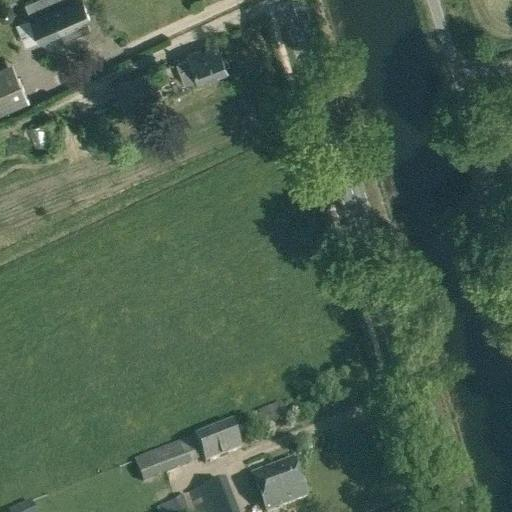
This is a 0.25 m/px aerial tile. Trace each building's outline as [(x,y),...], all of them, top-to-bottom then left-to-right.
[(81,0),(31,0),(24,3),(40,39),(60,31),(64,41),(89,29),(85,19),(89,17),(81,0)] [(11,21),(15,12),(8,4),(0,4),(0,5),(0,20),(1,22),(11,21)] [(189,58),(175,63),(184,86),(197,81),(198,83),(226,72),(216,47),(201,53),(200,50),(187,55),(189,58)] [(0,114),(27,103),(10,64),(0,68),(0,114)] [(114,87),(124,113),(161,99),(151,72),(114,87)] [(47,144),(60,139),(51,120),(39,125),(47,144)] [(264,428),(287,419),(281,403),(258,412),(264,428)] [(205,465),(242,450),(232,423),(134,460),(143,483),(203,460),(205,465)] [(294,459),(252,475),(266,511),(267,511),(308,497),(294,459)] [(237,511),(225,480),(188,494),(195,511),(237,511)] [(194,511),(188,496),(175,501),(179,511),(194,511)]
